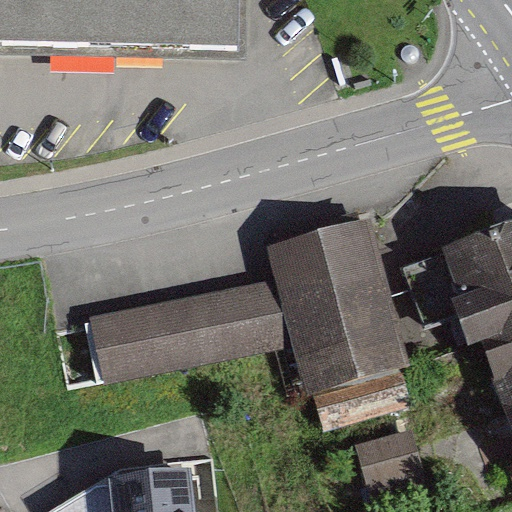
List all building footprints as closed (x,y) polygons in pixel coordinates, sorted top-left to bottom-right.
[(0,0),(0,66),(256,70),(257,0),(0,0)] [(407,383),(370,238),(262,266),(268,292),(50,348),(63,399),(282,343),(299,411),(407,383)] [(511,502),(511,240),(423,275),(511,502)] [(372,501),(429,492),(421,434),(364,442),(372,501)] [(205,511),(202,477),(111,486),(61,511),(205,511)]
